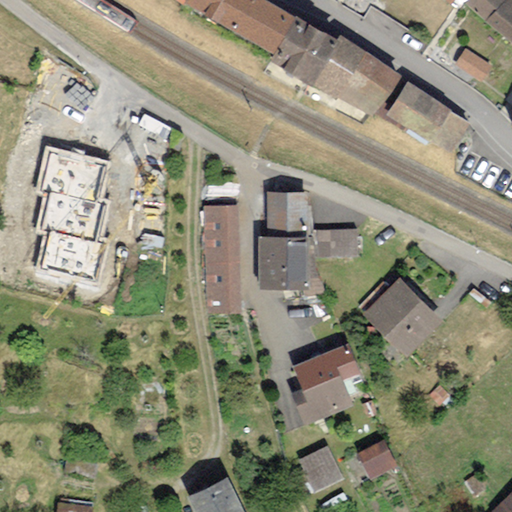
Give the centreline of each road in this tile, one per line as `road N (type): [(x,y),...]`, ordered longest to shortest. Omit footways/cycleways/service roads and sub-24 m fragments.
road 1 (residential): [(9,0),(236,157),(362,202),(511,272)]
road 2 (residential): [(311,0),(462,92),(511,139)]
